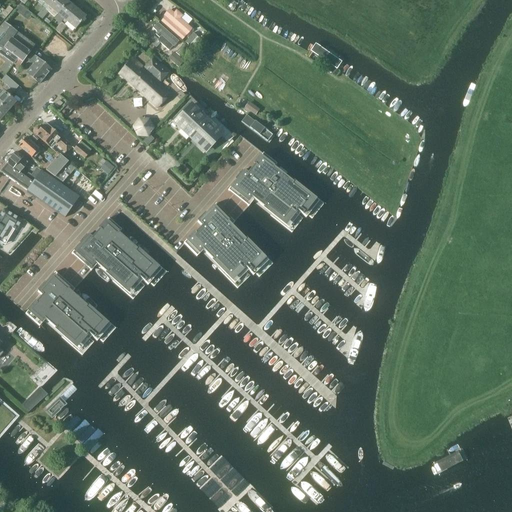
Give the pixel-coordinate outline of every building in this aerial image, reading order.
[(57,15),(57,14),(68,2),(65,0),(53,0),(48,7),(45,10),(48,12),(54,18),(57,15)] [(57,14),(66,22),(76,9),(68,2),(57,14)] [(28,19),(33,12),(20,3),(15,9),(28,19)] [(48,12),(45,10),(43,8),(40,11),(45,16),(48,12)] [(76,9),(66,22),(75,29),(86,17),(76,9)] [(165,25),(181,40),(192,29),(169,10),(163,16),(168,21),(165,25)] [(45,16),(40,11),(36,15),(42,20),(45,16)] [(3,22),(0,26),(0,53),(18,68),(30,52),(34,46),(17,33),(3,22)] [(179,42),(157,23),(153,28),(161,36),(157,40),(168,51),(173,46),(174,47),(179,42)] [(59,35),(63,31),(58,27),(55,31),(59,35)] [(193,33),(184,44),(187,47),(186,48),(190,52),(201,40),(193,33)] [(309,50),(326,61),(329,55),(313,44),(309,50)] [(186,48),(183,45),(175,53),(179,56),(186,48)] [(26,73),(39,84),(50,70),(33,55),(28,60),(33,65),(26,73)] [(119,75),(157,108),(169,94),(140,68),(142,66),(133,58),(131,60),(119,75)] [(144,68),(160,82),(168,73),(151,59),(144,68)] [(5,75),(1,80),(13,91),(18,86),(5,75)] [(0,105),(7,112),(15,102),(1,90),(0,91),(0,105)] [(250,111),(254,106),(249,102),(245,107),(250,111)] [(206,119),(204,118),(191,105),(175,122),(182,129),(184,126),(192,134),(189,136),(190,137),(206,119)] [(151,129),(148,127),(148,121),(151,120),(148,115),(137,116),(132,125),(138,134),(149,133),(151,129)] [(210,122),(206,119),(190,137),(192,135),(200,142),(198,144),(205,151),(221,134),(210,122)] [(33,131),(34,134),(36,136),(48,146),(50,147),(54,144),(66,154),(72,146),(61,137),(44,123),(41,127),(38,127),(35,128),(33,131)] [(252,129),(268,140),(272,135),(256,123),(252,129)] [(18,146),(32,160),(40,151),(27,139),(29,138),(27,136),(18,146)] [(78,144),(73,149),(83,159),(89,153),(87,151),(90,148),(81,140),(78,144)] [(23,167),(27,163),(15,152),(0,169),(0,172),(14,182),(12,184),(18,188),(25,193),(26,191),(48,207),(58,214),(55,217),(69,227),(83,207),(73,201),(72,203),(35,177),(32,182),(21,174),(20,176),(18,174),(25,167),(23,167)] [(237,178),(228,190),(229,191),(230,190),(239,196),(238,197),(240,198),(240,197),(248,204),(247,205),(248,206),(254,199),(272,213),(273,215),(275,213),(286,222),(294,212),(298,216),(299,215),(300,213),(306,217),(308,215),(304,212),(313,200),(301,191),(303,190),(301,189),(301,188),(274,167),(276,164),(263,153),(262,155),(263,156),(257,164),(256,164),(255,165),(256,166),(249,174),(244,170),(243,171),(244,172),(239,179),(237,178)] [(54,177),(63,184),(75,169),(68,163),(68,162),(58,154),(45,171),(54,178),(54,177)] [(104,157),(98,163),(109,173),(115,166),(104,157)] [(185,242),(183,243),(197,256),(203,250),(220,267),(221,269),(223,267),(233,278),(242,269),(246,273),(246,272),(248,270),(253,275),(255,273),(256,273),(252,269),(262,259),(252,249),(253,247),(252,246),(232,225),(234,222),(233,221),(232,222),(224,215),(225,214),(224,213),(223,214),(216,206),(217,205),(216,203),(205,215),(206,216),(200,222),(199,221),(197,222),(201,226),(202,227),(195,235),(194,234),(193,235),(194,236),(186,243),(185,242)] [(7,224),(0,220),(0,242),(3,244),(9,234),(10,235),(20,219),(19,215),(15,213),(7,224)] [(72,253),(92,270),(96,266),(133,298),(148,282),(154,286),(167,271),(109,221),(94,237),(89,233),(72,253)] [(71,297),(76,292),(74,290),(73,292),(56,277),(57,275),(56,274),(45,286),(47,287),(41,294),(40,292),(38,294),(44,299),(29,316),(40,328),(48,319),(55,325),(53,327),(53,328),(57,331),(66,339),(67,337),(78,347),(87,337),(90,341),(91,341),(93,338),(98,343),(100,340),(97,337),(106,327),(95,317),(96,315),(83,304),(80,300),(78,303),(71,297)] [(38,369),(37,370),(41,375),(41,376),(46,380),(55,370),(46,362),(43,366),(46,369),(42,372),(38,369)] [(72,384),(59,398),(64,402),(77,388),(72,384)] [(27,413),(45,396),(40,390),(21,408),(27,413)] [(0,438),(15,420),(19,417),(0,400),(0,438)] [(462,448),(432,462),(438,474),(468,460),(462,448)]
